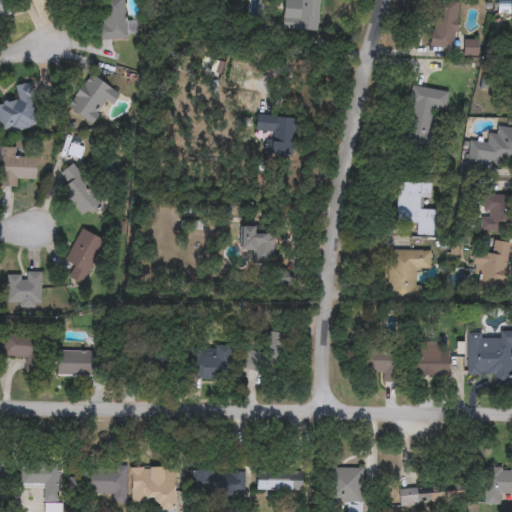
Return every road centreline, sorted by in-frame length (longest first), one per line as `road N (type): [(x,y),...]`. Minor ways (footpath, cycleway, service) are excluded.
road 1 (residential): [(511,420),(0,406)]
road 2 (residential): [(385,0),(335,247),(323,412)]
